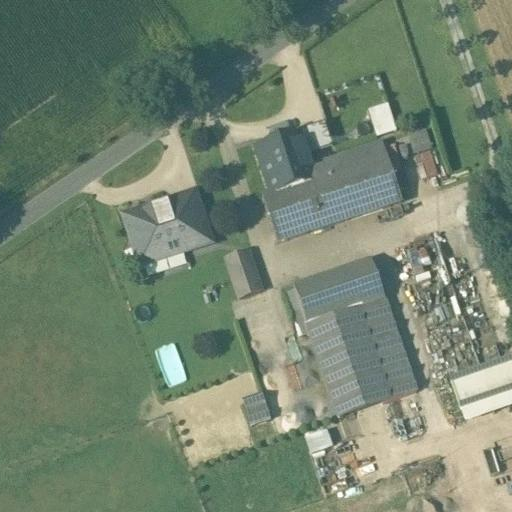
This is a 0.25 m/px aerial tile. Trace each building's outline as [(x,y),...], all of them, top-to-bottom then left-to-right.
[(391,105),(371,112),(380,138),(400,132),(391,105)] [(413,137),(417,154),(433,150),(430,133),(413,137)] [(301,137),(256,152),(271,196),(315,181),(312,170),(301,137)] [(383,147),(312,170),(315,181),(271,196),(262,199),(277,246),(401,205),(383,147)] [(172,205),(125,220),(141,267),(209,245),(201,220),(179,227),(172,205)] [(247,254),(225,262),(230,275),(239,301),(261,294),(247,254)] [(371,263),(282,294),(297,339),(309,335),(306,328),(384,301),(371,263)] [(384,301),(306,328),(309,335),(338,422),(416,395),(384,301)] [(265,329),(242,337),(266,403),(289,395),(265,329)] [(157,350),(171,387),(189,380),(176,344),(157,350)] [(511,361),(455,379),(469,423),(511,409),(511,361)] [(331,431),(308,438),(313,457),(337,449),(331,431)]
